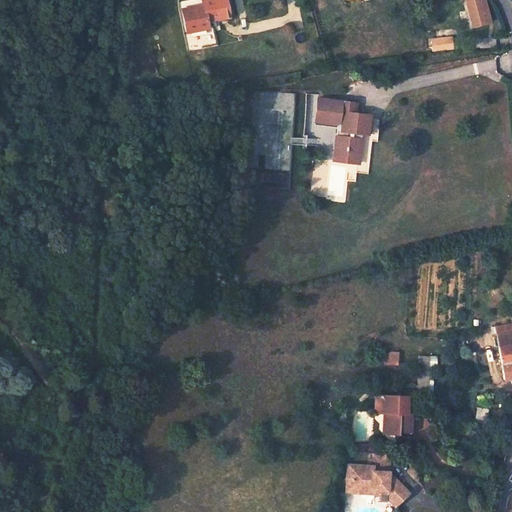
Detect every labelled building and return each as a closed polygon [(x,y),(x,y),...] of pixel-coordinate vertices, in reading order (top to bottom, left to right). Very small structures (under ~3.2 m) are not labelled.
[(181,9),(187,32),(207,27),(206,21),(226,16),(222,0),(202,0),(201,0),(202,4),(181,9)] [(464,0),(472,28),(492,23),(486,0),(464,0)] [(430,40),(432,49),(453,47),(451,38),(430,40)] [(147,48),(149,61),(158,60),(155,47),(147,48)] [(153,89),(153,98),(163,96),(162,88),(153,89)] [(339,126),(335,160),(360,164),(364,134),(370,135),(372,114),(353,112),(354,102),(320,97),(316,123),(339,126)] [(498,345),(502,378),(511,377),(511,324),(490,327),(493,346),(498,345)] [(398,365),(399,352),(385,351),(384,364),(398,365)] [(417,357),(417,394),(431,394),(432,357),(417,357)] [(387,435),(410,436),(411,411),(406,411),(404,411),(404,406),(406,406),(406,397),(374,396),(374,414),(383,414),(383,420),(388,425),(387,435)] [(372,454),(372,467),(372,472),(388,472),(389,455),(372,454)] [(346,493),(355,490),(351,485),(351,466),(347,466),(346,493)] [(388,499),(395,507),(408,493),(388,473),(388,472),(372,472),(372,467),(351,466),(351,485),(355,490),(371,490),(374,494),(380,494),(380,499),(388,499)]
